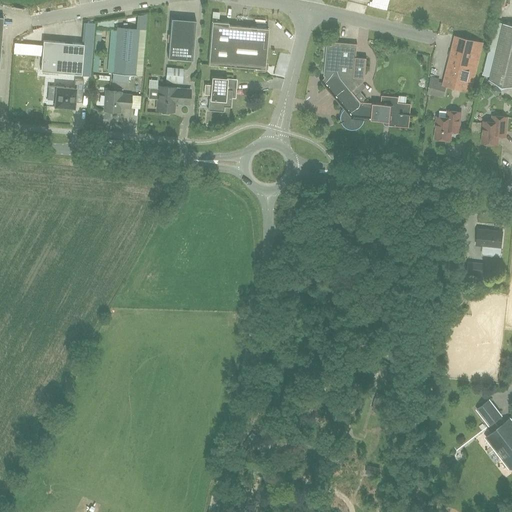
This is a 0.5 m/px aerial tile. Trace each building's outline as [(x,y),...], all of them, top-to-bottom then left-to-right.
[(192,60),(196,20),(171,18),(167,58),(192,60)] [(268,28),(228,25),(228,23),(211,21),(208,65),(264,69),(268,28)] [(511,25),(502,23),(492,67),(488,67),(488,71),(483,70),(482,76),(489,77),(489,79),(488,79),(497,84),(501,89),(507,87),(511,86),(511,25)] [(117,27),(113,73),(135,75),(139,29),(117,27)] [(456,36),(443,85),(468,92),(481,42),(456,36)] [(81,74),(83,50),(83,44),(43,40),(40,71),(81,74)] [(380,104),(374,103),(360,102),(352,91),(364,81),(367,58),(356,57),(357,44),(332,41),(331,45),(327,45),(324,75),(324,76),(325,78),(322,81),(345,110),(344,111),(343,113),(342,115),(341,117),(341,119),(341,121),(341,123),(342,125),(344,126),(345,128),(347,129),(349,130),(351,130),(353,130),(355,130),(357,129),(359,128),(360,126),(361,125),(362,123),(363,121),(363,119),(389,122),(388,126),(409,127),(411,104),(398,102),(398,97),(381,95),(380,104)] [(185,83),(186,74),(170,72),(169,82),(185,83)] [(230,107),(230,90),(225,89),(226,79),(212,78),(212,85),(204,84),(203,94),(209,95),(208,110),(223,112),(223,107),(230,107)] [(74,107),(75,95),(83,95),(84,81),(75,81),(75,88),(56,86),(54,106),(74,107)] [(159,86),(158,88),(148,87),(148,98),(158,99),(157,110),(173,111),(173,102),(188,104),(190,90),(174,88),(175,87),(159,86)] [(131,95),(120,94),(121,92),(105,90),(104,110),(119,111),(119,105),(122,105),(122,107),(130,108),(131,95)] [(458,132),(459,112),(447,111),(446,117),(436,116),(434,138),(450,140),(450,132),(458,132)] [(497,144),(497,137),(505,137),(507,117),(492,115),(492,122),(483,121),(481,143),(497,144)] [(476,245),(501,247),(502,231),(478,228),(476,245)] [(486,260),(506,260),(507,250),(487,249),(486,260)] [(484,264),(468,262),(467,272),(483,273),(484,264)] [(477,409),(489,425),(501,416),(489,400),(477,409)] [(511,421),(510,419),(486,437),(494,448),(496,447),(504,457),(502,458),(509,468),(511,467),(511,421)]
